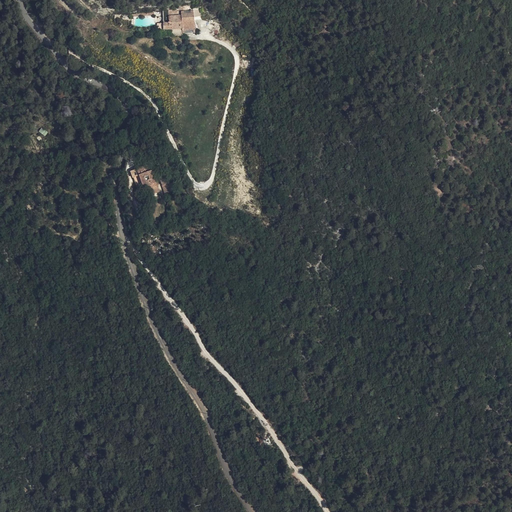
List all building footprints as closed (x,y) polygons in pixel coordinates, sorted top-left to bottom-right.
[(192,28),(192,19),(191,16),(185,17),(179,33),(179,38),(192,38),(192,35),(194,35),(194,28),(192,28)] [(179,32),(179,33),(185,17),(179,17),(179,20),(161,21),(161,26),(178,25),(179,32)] [(38,132),(45,136),(48,132),(41,127),(38,132)] [(136,174),(138,180),(142,177),(145,176),(144,172),(136,174)] [(142,177),(138,180),(143,196),(147,195),(148,200),(157,198),(150,176),(146,177),(145,176),(142,177)] [(160,192),(166,190),(163,181),(157,183),(160,192)]
